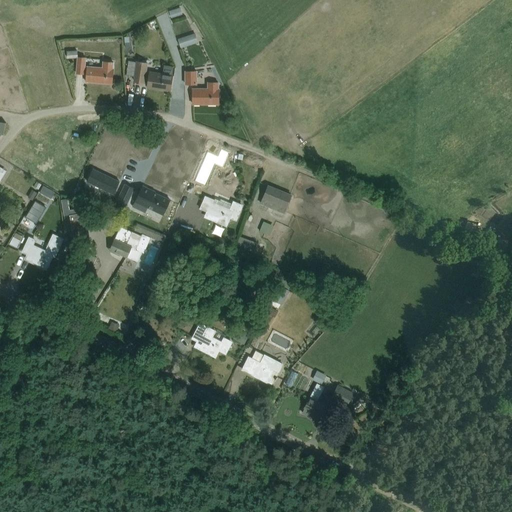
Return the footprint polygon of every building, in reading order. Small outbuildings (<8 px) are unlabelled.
[(176,12),(179,20),(191,16),(188,8),(176,12)] [(194,33),(177,39),(180,48),(197,42),(194,33)] [(85,58),(77,57),(76,73),(84,74),(85,58)] [(128,60),(126,75),(134,76),(134,81),(144,82),(147,63),(128,60)] [(87,67),(85,82),(111,84),(113,69),(112,69),(113,63),(102,62),(102,68),(87,67)] [(149,72),(147,87),(148,87),(153,88),(170,90),(173,68),(163,66),(162,74),(149,72)] [(196,71),(185,71),(185,84),(196,84),(196,71)] [(192,89),(192,104),(218,104),(218,89),(218,83),(207,83),(207,89),(192,89)] [(206,151),(193,181),(204,186),(214,163),(222,167),(228,152),(220,148),(217,156),(206,151)] [(0,180),(7,185),(15,173),(5,167),(0,174),(0,180)] [(92,169),(86,181),(113,194),(119,182),(92,169)] [(124,184),(117,200),(126,204),(133,189),(124,184)] [(170,200),(154,193),(154,192),(142,186),(134,201),(163,215),(170,200)] [(268,186),(260,203),(284,213),(288,203),(291,195),(288,194),(268,186)] [(46,195),(59,200),(62,192),(49,187),(46,195)] [(39,201),(43,195),(39,191),(34,197),(39,201)] [(226,225),(229,217),(235,219),(241,206),(233,202),(231,207),(213,199),(212,200),(205,197),(200,209),(206,212),(204,217),(209,219),(226,225)] [(70,217),(82,215),(81,210),(69,212),(67,201),(61,202),(64,218),(69,217),(70,217)] [(87,246),(85,228),(87,227),(85,215),(82,215),(70,217),(74,247),(87,246)] [(265,230),(273,234),(277,225),(268,221),(265,230)] [(141,253),(143,254),(145,248),(137,245),(141,236),(132,232),(126,245),(114,239),(110,249),(115,252),(115,253),(119,255),(119,254),(126,257),(137,261),(141,253)] [(29,238),(22,252),(32,257),(29,261),(45,269),(52,255),(54,256),(62,239),(53,235),(45,251),(32,245),(34,240),(29,238)] [(15,247),(19,240),(12,237),(8,244),(15,247)] [(244,249),(258,254),(262,243),(248,238),(244,249)] [(288,292),(280,287),(273,301),(281,305),(288,292)] [(225,353),(231,342),(224,338),(221,343),(211,337),(214,331),(200,324),(192,339),(201,344),(199,348),(215,357),(218,350),(225,353)] [(240,342),(244,335),(237,331),(233,338),(240,342)] [(276,376),(282,364),(255,350),(251,359),(248,357),(242,370),(271,385),(275,378),(276,379),(277,377),(276,376)] [(291,383),(299,385),(303,371),(294,369),(291,383)] [(317,378),(330,384),(334,375),(321,370),(317,378)] [(321,418),(327,406),(316,401),(324,387),(316,383),(303,409),(304,409),(302,413),(318,421),(321,417),(321,418)] [(346,405),(352,392),(338,385),(331,397),(346,405)]
